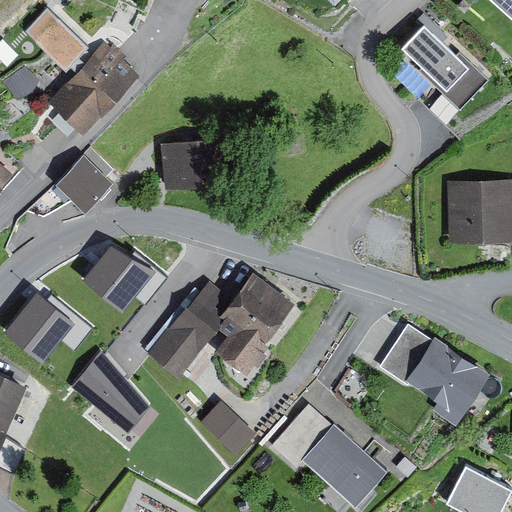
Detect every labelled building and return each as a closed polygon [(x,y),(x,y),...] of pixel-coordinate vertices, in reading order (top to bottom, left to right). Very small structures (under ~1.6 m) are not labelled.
[(511,0),(496,0),(511,12),(511,0)] [(422,22),(399,45),(460,104),(483,81),(422,22)] [(85,124),(137,68),(98,32),(45,88),(85,124)] [(214,138),(172,139),(173,184),(215,183),(214,138)] [(96,146),(56,186),(82,212),(122,172),(96,146)] [(0,179),(9,171),(0,162),(0,179)] [(511,179),(461,181),(462,233),(511,231),(511,179)] [(149,262),(111,234),(86,266),(124,295),(134,281),(149,262)] [(205,267),(167,238),(149,262),(134,281),(172,310),(205,267)] [(293,309),(252,273),(231,297),(203,329),(211,336),(245,365),(293,309)] [(203,329),(231,297),(207,277),(143,352),(174,379),(211,336),(203,329)] [(81,308),(50,280),(5,329),(35,358),(81,308)] [(383,361),(407,377),(436,334),(413,318),(383,361)] [(461,414),(490,372),(436,334),(407,377),(461,414)] [(28,385),(0,371),(0,427),(7,430),(28,385)] [(353,503),(385,469),(335,421),(303,456),(353,503)] [(447,501),(467,511),(496,511),(511,488),(467,464),(447,501)]
